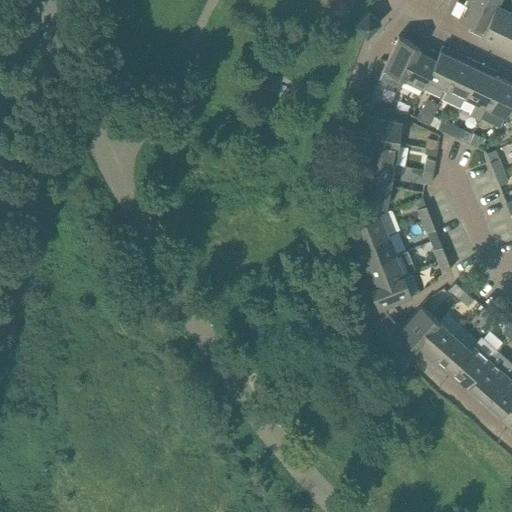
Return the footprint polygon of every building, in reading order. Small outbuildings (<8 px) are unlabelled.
[(468,0),(460,18),(484,29),(496,3),(489,0),(468,0)] [(480,37),(494,43),(500,46),(511,19),(511,0),(507,9),(496,3),(484,29),(480,37)] [(369,9),(368,10),(355,24),(363,32),(365,34),(367,36),(381,21),(371,12),(370,10),(369,9)] [(511,19),(500,46),(511,51),(511,19)] [(384,68),(402,77),(418,44),(399,35),(384,68)] [(438,54),(418,44),(402,77),(422,86),(438,54)] [(428,78),(447,87),(460,59),(456,57),(458,53),(442,45),(438,54),(422,86),(424,87),(428,78)] [(460,59),(447,87),(441,98),(461,107),(466,96),(481,64),(466,57),(464,61),(460,59)] [(481,64),(466,96),(476,101),(469,116),(478,120),(499,77),(495,76),(497,71),(481,64)] [(511,114),(511,83),(499,77),(478,120),(479,121),(486,105),(506,114),(507,112),(511,114)] [(439,103),(427,97),(422,110),(418,118),(429,123),(439,103)] [(377,105),(375,115),(385,116),(386,107),(377,105)] [(398,109),(386,107),(385,116),(395,118),(398,109)] [(363,134),(398,141),(403,121),(407,122),(408,111),(398,109),(395,118),(385,116),(375,115),(367,114),(363,134)] [(438,127),(449,132),(453,124),(441,119),(438,127)] [(464,130),(453,124),(449,132),(460,138),(464,130)] [(363,134),(359,156),(394,163),(398,141),(363,134)] [(428,137),(427,146),(438,148),(440,139),(428,137)] [(390,184),(394,163),(359,156),(355,173),(360,174),(360,178),(390,184)] [(427,157),(424,169),(433,171),(436,159),(427,157)] [(490,161),(495,173),(504,169),(499,157),(490,161)] [(433,171),(424,169),(422,182),(431,183),(433,171)] [(508,181),(504,169),(495,173),(500,184),(508,181)] [(353,209),(358,222),(380,214),(379,213),(378,213),(379,205),(385,206),(390,184),(360,178),(353,209)] [(418,208),(422,220),(431,217),(426,205),(418,208)] [(357,241),(359,244),(387,233),(380,214),(358,222),(346,226),(353,243),(357,241)] [(435,229),(431,217),(422,220),(427,232),(435,229)] [(356,251),(362,266),(395,253),(387,233),(359,244),(361,250),(356,251)] [(438,260),(446,257),(442,245),(434,248),(438,260)] [(370,287),(412,270),(415,269),(407,249),(395,253),(362,266),(370,287)] [(451,269),(446,257),(438,260),(443,272),(451,269)] [(412,270),(370,287),(379,308),(420,291),(412,270)] [(449,288),(459,296),(465,290),(455,281),(449,288)] [(474,298),(465,290),(459,296),(468,304),(474,298)] [(414,346),(438,319),(422,305),(398,332),(414,346)] [(497,318),(488,310),(481,316),(491,325),(497,318)] [(414,346),(431,361),(454,333),(438,319),(414,346)] [(511,334),(511,321),(503,331),(510,337),(511,334)] [(471,347),(454,333),(431,361),(443,372),(446,369),(449,371),(471,347)] [(449,371),(466,386),(497,350),(481,337),(475,345),(474,344),(471,347),(449,371)] [(466,386),(478,397),(482,392),(486,396),(511,366),(511,363),(497,350),(466,386)] [(511,367),(511,366),(486,396),(482,392),(478,397),(499,415),(511,399),(511,377),(507,374),(511,367)] [(511,399),(499,415),(511,426),(511,399)]
